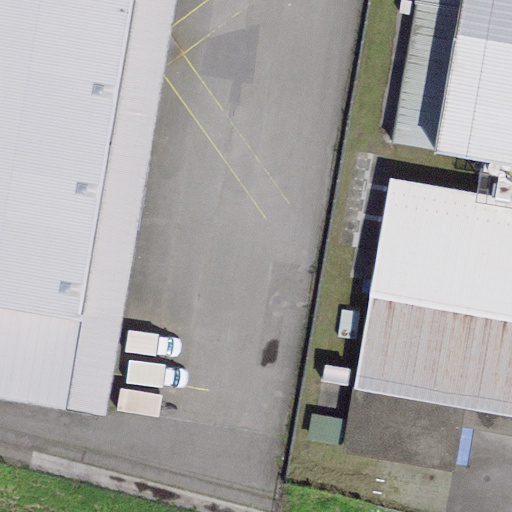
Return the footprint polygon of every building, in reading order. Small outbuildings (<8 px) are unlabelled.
[(0,0),(0,312),(83,326),(134,0),(0,0)] [(176,0),(134,0),(83,326),(65,414),(104,420),(176,0)] [(511,0),(461,0),(433,162),(482,171),(477,198),(511,203),(511,0)] [(511,203),(477,198),(388,183),(343,457),(454,476),(461,435),(507,443),(510,423),(511,423),(511,203)] [(0,403),(65,414),(83,326),(0,312),(0,403)]
